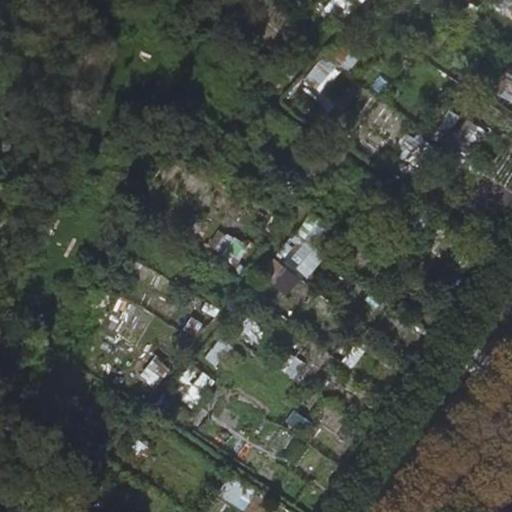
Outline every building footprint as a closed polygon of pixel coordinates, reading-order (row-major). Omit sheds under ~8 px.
[(301,80),(318,94),(336,72),(319,58),(301,80)] [(511,78),(499,71),(487,93),(509,105),(511,98),(511,78)] [(429,139),(462,156),(476,128),(458,119),(444,111),(429,139)] [(318,258),(305,250),(321,225),(302,214),(271,264),(302,283),(318,258)] [(216,229),(205,247),(234,265),(245,247),(216,229)] [(243,321),(236,337),(255,346),(262,330),(243,321)] [(212,338),(200,362),(216,370),(228,346),(212,338)] [(279,354),(270,369),(296,384),(305,368),(279,354)] [(135,378),(150,390),(168,369),(153,357),(135,378)] [(180,366),(167,400),(194,410),(207,376),(180,366)] [(289,411),(281,423),(301,437),(310,425),(289,411)] [(223,481),(213,497),(239,511),(249,496),(223,481)]
